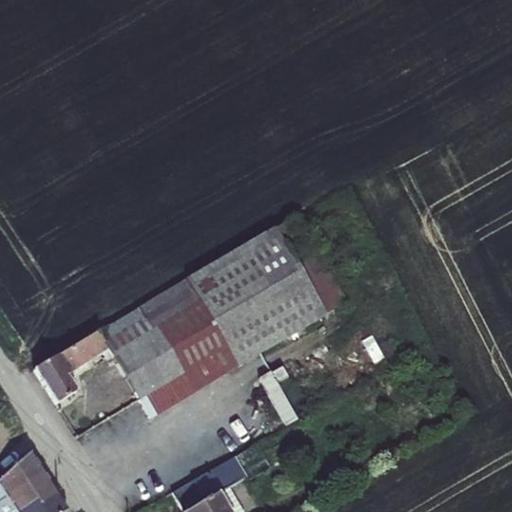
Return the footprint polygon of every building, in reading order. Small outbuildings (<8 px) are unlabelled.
[(293,216),(272,228),(313,297),(333,285),(293,216)] [(110,356),(138,402),(313,297),(272,228),(114,323),(127,345),(110,356)] [(333,285),(313,297),(324,316),(345,304),(333,285)] [(313,297),(138,402),(147,419),(324,316),(313,297)] [(110,356),(127,345),(114,323),(33,371),(55,405),(74,393),(65,377),(91,360),(101,353),(105,360),(110,356)] [(101,353),(91,360),(95,366),(105,360),(101,353)] [(30,453),(0,479),(0,502),(6,498),(5,497),(43,473),(30,453)] [(227,489),(243,480),(231,459),(171,494),(181,511),(225,511),(216,495),(227,489)] [(6,498),(0,502),(0,511),(19,511),(35,502),(38,506),(56,494),(43,473),(5,497),(6,498)] [(240,511),(227,489),(216,495),(225,511),(240,511)] [(65,511),(67,511),(56,494),(38,506),(35,502),(19,511),(65,511)]
